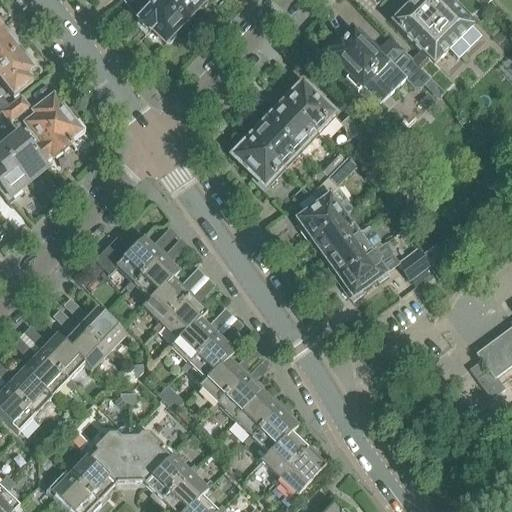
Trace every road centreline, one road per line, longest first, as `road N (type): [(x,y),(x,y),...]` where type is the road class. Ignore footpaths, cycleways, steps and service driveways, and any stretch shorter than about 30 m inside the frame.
road 1 (tertiary): [(404,511),(154,146)]
road 2 (residential): [(0,310),(154,146)]
road 3 (residential): [(154,146),(291,0)]
road 4 (tertiary): [(154,146),(45,0)]
